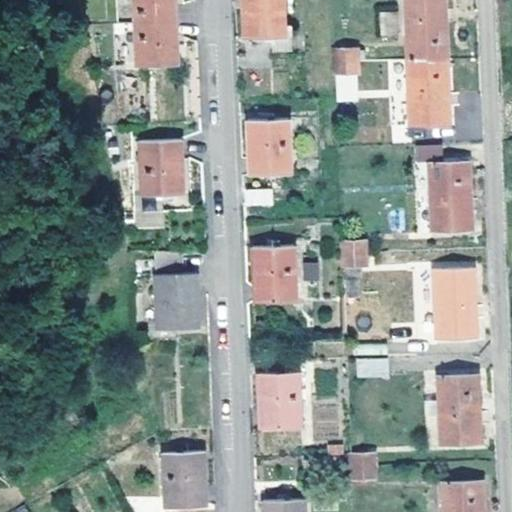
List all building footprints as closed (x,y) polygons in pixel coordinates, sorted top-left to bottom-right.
[(133,0),(135,22),(137,65),(178,63),(177,46),(176,20),(175,0),(133,0)] [(242,0),(243,14),(244,37),(274,36),(285,35),(283,0),(242,0)] [(404,0),(407,58),(409,122),(449,120),(446,57),(443,0),(404,0)] [(379,12),(379,35),(396,35),(396,12),(379,12)] [(285,48),(285,35),(274,36),(274,49),(285,48)] [(333,61),(354,60),(353,47),(332,47),(333,61)] [(355,71),(354,60),(333,61),(333,72),(355,71)] [(247,119),(249,172),(291,171),(289,117),(247,119)] [(183,192),(181,138),(140,139),(142,193),(183,192)] [(442,161),(442,141),(416,142),(416,162),(430,161),(442,161)] [(430,161),(433,228),(470,226),(467,160),(442,161),(430,161)] [(244,205),(273,205),(273,189),(244,189),(244,205)] [(136,207),(137,228),(162,227),(161,205),(136,207)] [(342,241),(342,253),(363,252),(362,239),(342,241)] [(294,242),(252,245),(255,298),(297,296),(294,242)] [(153,250),(155,272),(157,327),(198,325),(196,270),(180,271),(179,249),(153,250)] [(342,253),(342,263),(364,262),(363,252),(342,253)] [(302,261),(303,278),(318,278),(318,259),(302,261)] [(435,270),(436,334),(476,332),(473,267),(435,270)] [(356,377),(389,377),(388,357),(356,357),(356,377)] [(300,370),(256,372),(260,425),(301,425),(300,370)] [(440,376),(441,441),(480,440),(477,374),(440,376)] [(162,451),(164,506),(206,504),(203,450),(162,451)] [(351,466),(372,465),(372,452),(350,454),(351,466)] [(373,476),(372,465),(351,466),(351,477),(373,476)] [(443,481),(444,511),(483,511),(482,479),(443,481)] [(304,511),(304,497),(262,499),(262,511),(304,511)]
